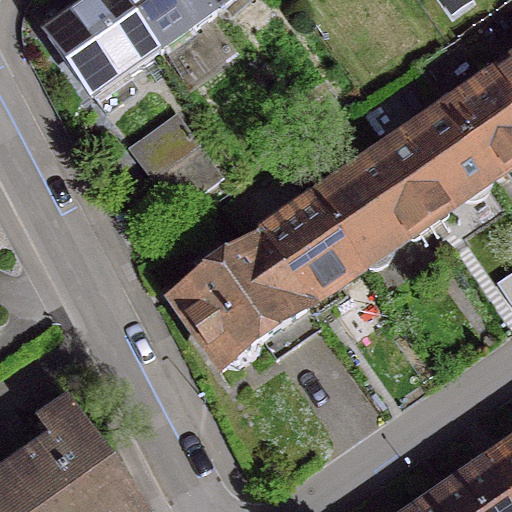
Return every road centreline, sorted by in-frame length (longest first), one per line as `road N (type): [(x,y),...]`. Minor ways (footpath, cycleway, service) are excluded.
road 1 (residential): [(0,88),(217,511)]
road 2 (residential): [(511,365),(317,511)]
